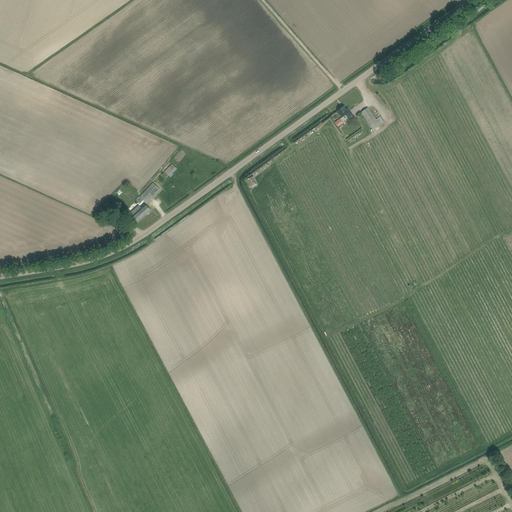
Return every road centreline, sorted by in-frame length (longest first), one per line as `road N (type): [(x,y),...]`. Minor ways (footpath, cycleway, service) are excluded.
road 1 (tertiary): [(0,276),(90,260),(143,235),(468,0)]
road 2 (track): [(0,294),(55,423)]
road 3 (track): [(263,0),(342,91)]
